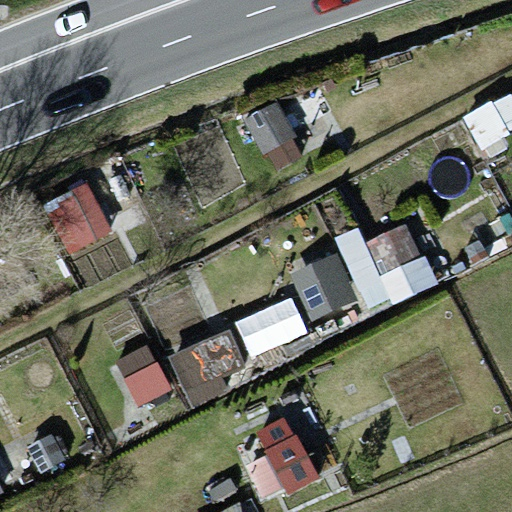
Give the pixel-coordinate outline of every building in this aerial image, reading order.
[(511,85),(459,112),(484,160),(511,145),(511,85)] [(275,179),(316,160),(285,95),(244,115),(275,179)] [(73,254),(117,231),(93,186),(49,208),(73,254)] [(414,218),(370,239),(394,288),(438,266),(414,218)] [(343,248),(292,273),(315,321),(366,297),(343,248)] [(154,342),(123,359),(147,402),(181,383),(190,401),(272,356),(249,314),(164,361),(154,342)] [(308,410),(241,441),(268,499),(350,462),(335,428),(320,435),(308,410)] [(2,439),(0,440),(0,501),(26,489),(2,439)]
